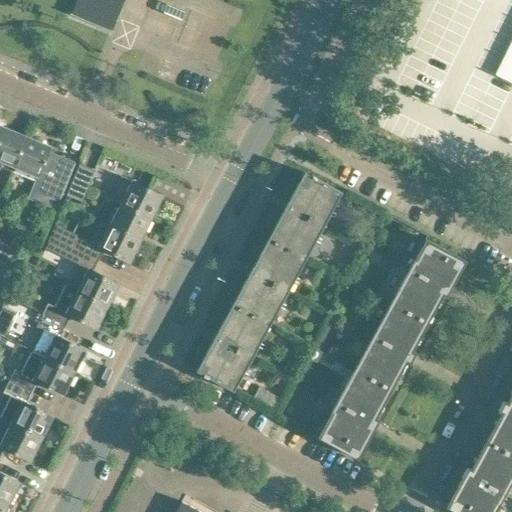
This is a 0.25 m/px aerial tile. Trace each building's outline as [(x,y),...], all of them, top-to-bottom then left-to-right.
[(77,0),(71,14),(69,13),(69,15),(108,31),(112,33),(113,31),(110,30),(122,0),(77,0)] [(511,28),(490,74),(511,85),(511,28)] [(12,170),(26,137),(4,128),(0,138),(0,167),(1,166),(12,170)] [(55,209),(75,161),(48,150),(50,147),(26,137),(12,170),(35,180),(28,198),(55,209)] [(86,190),(95,170),(79,163),(71,184),(86,190)] [(306,259),(342,192),(304,172),(268,238),(306,259)] [(151,218),(162,196),(121,176),(110,198),(120,202),(119,203),(151,218)] [(82,201),(86,190),(71,184),(66,195),(82,201)] [(140,241),(151,218),(119,203),(114,214),(112,213),(108,223),(107,224),(140,241)] [(82,237),(75,250),(98,261),(103,249),(129,263),(140,241),(107,224),(108,223),(100,219),(100,221),(89,241),(82,237)] [(118,284),(93,271),(98,261),(50,237),(46,248),(85,268),(80,277),(82,278),(76,290),(76,291),(107,306),(118,284)] [(269,325),(306,259),(268,238),(232,305),(269,325)] [(446,298),(466,261),(426,239),(390,305),(426,325),(443,296),(446,298)] [(0,266),(4,265),(13,248),(0,240),(0,266)] [(96,329),(107,306),(76,291),(76,290),(67,285),(56,307),(48,303),(46,307),(42,305),(38,313),(65,327),(70,315),(96,329)] [(233,392),(269,325),(232,305),(196,371),(233,392)] [(412,351),(426,325),(390,305),(353,371),(390,391),(406,362),(410,364),(416,353),(412,351)] [(59,338),(65,327),(38,313),(34,320),(38,322),(36,326),(43,329),(32,352),(74,373),(85,350),(59,338)] [(63,395),(74,373),(32,352),(22,372),(15,369),(9,381),(32,393),(37,382),(63,395)] [(376,418),(390,391),(353,371),(331,413),(326,422),(317,437),(358,459),(379,420),(376,418)] [(32,393),(9,381),(3,392),(11,396),(0,417),(0,416),(0,418),(40,439),(52,417),(26,404),(32,393)] [(511,457),(511,392),(507,402),(504,401),(497,412),(501,414),(485,443),(511,457)] [(274,397),(268,407),(275,411),(281,400),(274,397)] [(324,409),(319,418),(326,422),(331,413),(324,409)] [(40,439),(0,418),(0,456),(4,449),(29,461),(40,439)] [(454,511),(494,511),(511,480),(511,457),(485,443),(471,469),(467,467),(445,507),(454,511)] [(0,472),(0,501),(7,505),(19,482),(0,472)] [(201,511),(180,501),(174,511),(201,511)]
